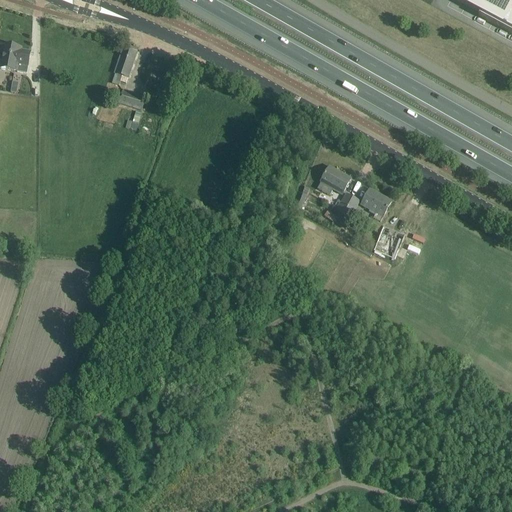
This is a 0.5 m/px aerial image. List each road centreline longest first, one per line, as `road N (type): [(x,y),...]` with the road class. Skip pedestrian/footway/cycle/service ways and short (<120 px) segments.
road 1 (tertiary): [(511,215),(212,46),(90,5)]
road 2 (motorway): [(200,0),(511,175)]
road 3 (motorway): [(511,141),(261,0)]
road 4 (unclassified): [(317,0),(511,112)]
